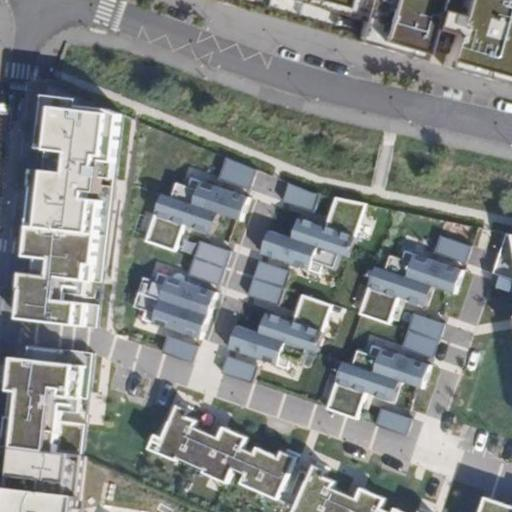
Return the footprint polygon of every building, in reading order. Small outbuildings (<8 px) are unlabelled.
[(511,0),(454,0),(451,13),(433,7),(435,0),(212,0),(427,60),(511,86),(511,0)] [(124,116),(49,86),(22,320),(100,329),(124,116)] [(221,181),(252,192),(259,171),(228,159),(221,181)] [(221,215),(244,223),(252,199),(194,179),(191,187),(179,183),(173,199),(221,215)] [(316,214),(322,196),(314,194),(291,184),(284,203),(316,214)] [(149,243),(178,253),(187,226),(214,235),(221,215),(173,199),(165,196),(149,243)] [(342,256),(351,259),(369,205),(339,199),(328,229),(301,219),(294,240),(342,256)] [(264,256),(322,275),(325,267),(337,271),(342,256),(294,240),(272,232),(264,256)] [(511,235),(509,235),(496,275),(511,280),(511,235)] [(436,254),(467,265),(473,248),(442,237),(436,254)] [(196,259),(228,270),(234,253),(202,242),(196,259)] [(435,288),(457,295),(465,272),(407,252),(405,260),(392,256),(387,271),(435,288)] [(190,277),(222,288),(228,270),(196,259),(190,277)] [(256,280),(287,290),(293,273),(262,262),(256,280)] [(362,316),(392,326),(401,299),(428,308),(435,288),(387,271),(378,269),(362,316)] [(141,294),(211,318),(219,294),(161,275),(158,283),(146,279),(141,294)] [(250,297),(281,308),(287,290),(256,280),(250,297)] [(145,321),(203,341),(211,318),(141,294),(136,308),(148,312),(145,321)] [(310,351),(318,354),(335,306),(305,297),(296,324),(269,315),(262,335),(310,351)] [(441,343),(447,325),(416,315),(410,332),(441,343)] [(240,327),(232,351),(290,370),(293,362),(305,366),(310,351),(262,335),(240,327)] [(404,349),(435,360),(441,343),(410,332),(404,349)] [(195,365),(201,348),(170,337),(164,355),(195,365)] [(96,356),(19,346),(7,449),(85,457),(96,356)] [(403,383),(425,390),(433,367),(375,347),(372,355),(360,351),(355,366),(403,383)] [(252,379),(256,363),(226,356),(223,373),(252,379)] [(330,411),(359,421),(369,394),(395,403),(403,383),(355,366),(346,363),(330,411)] [(415,420),(383,410),(377,427),(409,438),(415,420)] [(175,418),(168,415),(152,452),(161,456),(164,449),(183,458),(181,462),(208,474),(207,476),(231,486),(237,472),(248,478),(245,486),(299,510),(300,506),(313,511),(401,511),(399,511),(398,511),(386,511),(385,511),(389,501),(365,491),(361,501),(336,490),(338,484),(314,474),(313,478),(296,470),(297,466),(260,450),(258,455),(246,450),(251,440),(226,430),(222,440),(197,429),(200,423),(179,414),(177,418),(176,418),(175,418)] [(85,457),(7,449),(0,511),(78,511),(79,511),(85,457)] [(511,511),(511,505),(491,498),(485,511),(511,511)]
